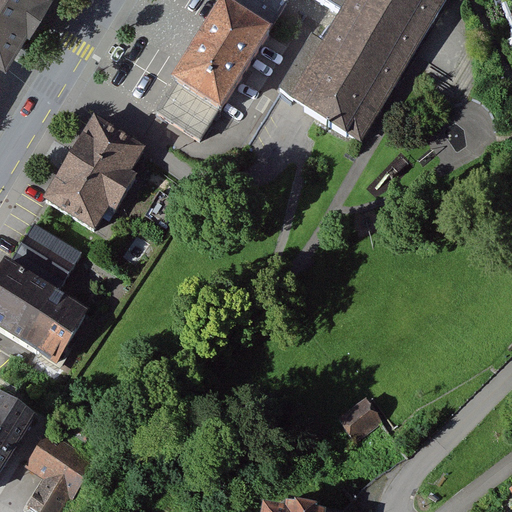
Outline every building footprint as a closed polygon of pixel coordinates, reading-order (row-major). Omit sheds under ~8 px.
[(0,0),(0,55),(6,60),(27,25),(30,27),(40,9),(46,0),(0,0)] [(287,6),(278,0),(230,0),(225,8),(224,7),(199,46),(175,85),(176,86),(157,116),(200,143),(219,113),(221,114),(245,75),(270,36),(268,35),(287,6)] [(312,0),(344,19),(325,50),(312,42),(280,95),(306,110),(305,112),(347,138),(348,136),(361,144),(447,0),(312,0)] [(511,0),(498,0),(511,30),(511,0)] [(143,154),(95,124),(71,164),(46,203),(94,233),(108,210),(115,214),(136,181),(129,177),(143,154)] [(82,257),(35,228),(9,269),(7,268),(0,278),(0,333),(56,368),(87,318),(56,299),(82,257)] [(73,496),(93,464),(32,425),(33,423),(0,402),(0,475),(11,459),(48,482),(31,508),(37,511),(58,511),(69,494),(73,496)] [(358,409),(339,423),(355,444),(382,423),(374,413),(366,419),(358,409)]
